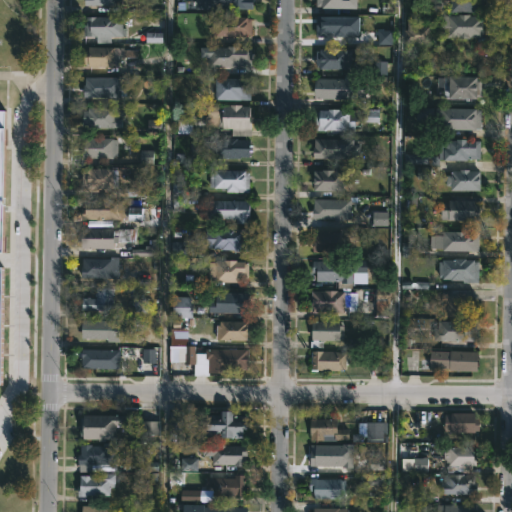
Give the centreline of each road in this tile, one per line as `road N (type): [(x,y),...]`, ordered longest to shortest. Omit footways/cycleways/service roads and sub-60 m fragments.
road 1 (residential): [(286,0),(280,511)]
road 2 (residential): [(54,14),(47,511)]
road 3 (residential): [(511,396),(49,396)]
road 4 (residential): [(511,312),(507,511)]
